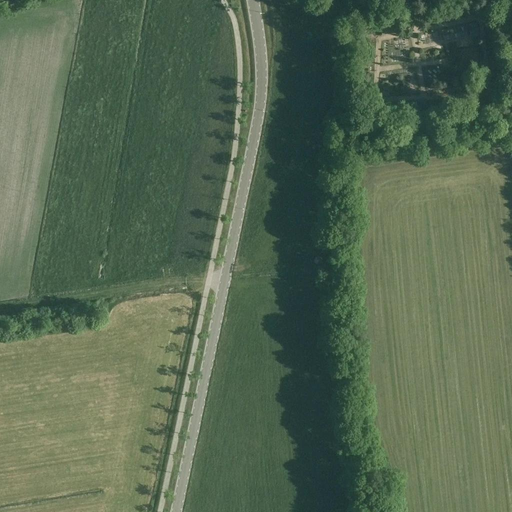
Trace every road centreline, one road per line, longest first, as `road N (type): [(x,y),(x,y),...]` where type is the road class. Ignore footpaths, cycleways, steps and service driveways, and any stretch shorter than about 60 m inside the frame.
road 1 (tertiary): [(175,511),(261,89),(254,0)]
road 2 (track): [(0,309),(226,275)]
road 3 (track): [(511,141),(326,164)]
